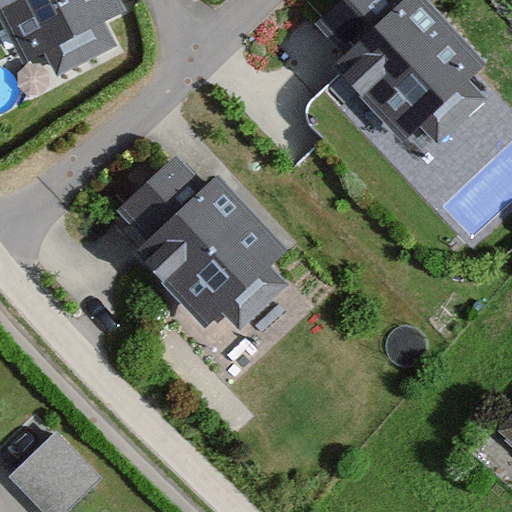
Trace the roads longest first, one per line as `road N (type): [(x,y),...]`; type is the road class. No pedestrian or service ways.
road 1 (residential): [(0,256),(240,511)]
road 2 (unknown): [(0,240),(173,60)]
